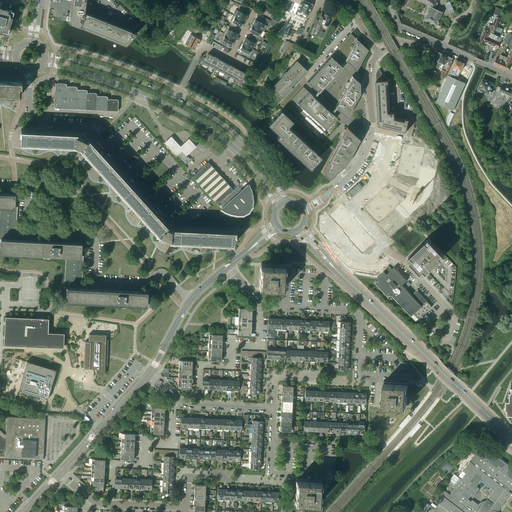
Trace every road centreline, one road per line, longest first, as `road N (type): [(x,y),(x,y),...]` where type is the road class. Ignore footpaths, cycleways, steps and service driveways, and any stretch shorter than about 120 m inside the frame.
road 1 (tertiary): [(43,63),(137,93),(208,127),(244,158),(276,209)]
road 2 (tertiary): [(511,439),(330,265)]
road 3 (residential): [(110,503),(112,464),(142,465),(143,443),(170,444),(171,408),(180,402)]
road 4 (unclassified): [(445,306),(334,189)]
road 5 (residential): [(199,405),(200,366),(231,366),(231,344),(259,344),(260,306)]
road 6 (tertiary): [(286,201),(240,139),(176,97)]
road 7 (unclassified): [(377,54),(368,74),(370,142),(334,189)]
road 8 (residential): [(357,356),(358,311),(260,306)]
road 9 (tertiary): [(176,97),(44,53)]
road 10 (unclassified): [(59,474),(150,373)]
road 11 (residential): [(270,473),(323,475),(326,448),(271,445)]
road 12 (residential): [(106,147),(87,126),(43,122),(30,107),(28,79)]
